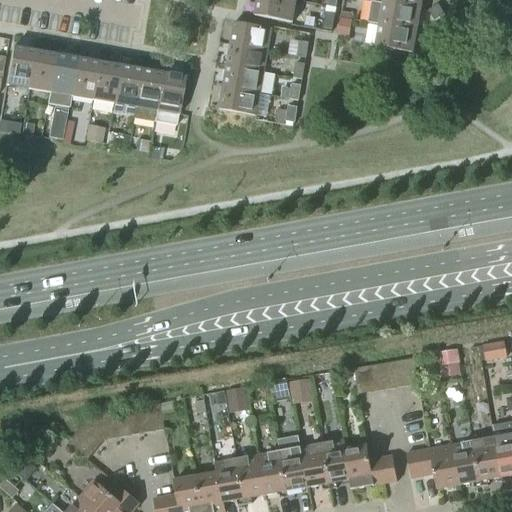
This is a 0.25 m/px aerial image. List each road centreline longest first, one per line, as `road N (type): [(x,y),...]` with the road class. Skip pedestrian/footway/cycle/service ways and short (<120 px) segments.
road 1 (secondary): [(511,202),(0,298)]
road 2 (secondary): [(29,368),(261,296),(511,251)]
road 3 (secondary): [(29,368),(511,287)]
